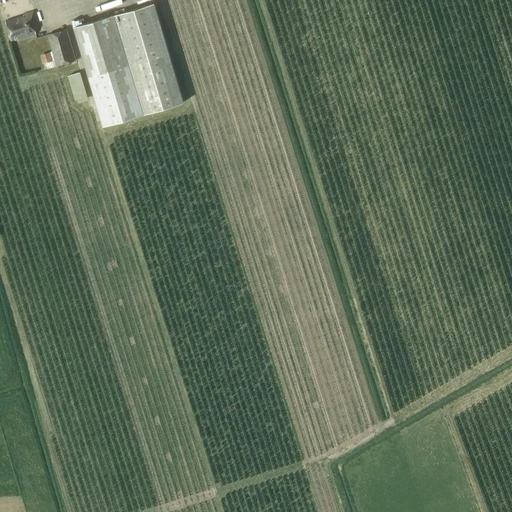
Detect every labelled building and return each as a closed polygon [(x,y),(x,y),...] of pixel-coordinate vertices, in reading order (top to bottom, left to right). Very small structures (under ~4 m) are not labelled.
[(184,102),(154,3),(74,27),(103,126),(145,113),(184,102)] [(37,21),(34,12),(6,21),(11,41),(36,34),(33,22),(37,21)] [(76,60),(67,29),(47,34),(52,52),(55,60),(56,66),(76,60)] [(44,63),(55,60),(52,52),(42,55),(44,63)] [(87,95),(80,72),(69,75),(76,98),(87,95)]
